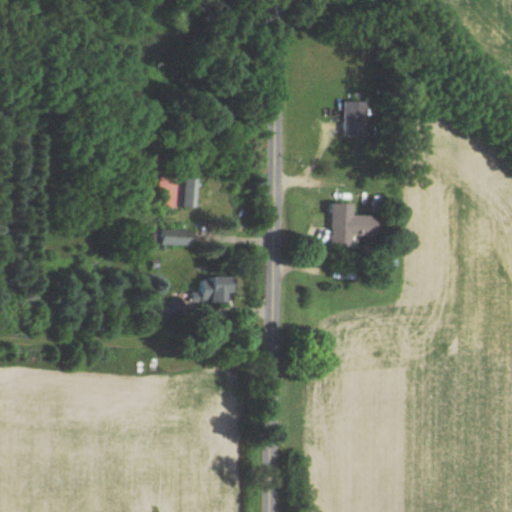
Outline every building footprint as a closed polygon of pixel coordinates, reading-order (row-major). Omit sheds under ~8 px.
[(364,102),(339,102),(339,138),(364,138),(364,102)] [(149,207),(165,207),(165,176),(149,176),(149,207)] [(189,177),(168,177),(168,207),(189,207),(189,177)] [(323,247),(344,248),(344,236),(369,236),(370,216),(344,216),(345,204),(324,203),(323,247)] [(183,231),(155,231),(155,245),(183,245),(183,231)] [(222,277),(193,277),(193,291),(186,291),(186,304),(222,304),(222,277)]
